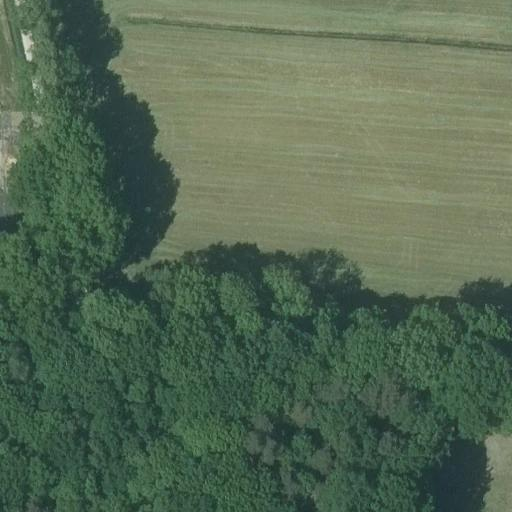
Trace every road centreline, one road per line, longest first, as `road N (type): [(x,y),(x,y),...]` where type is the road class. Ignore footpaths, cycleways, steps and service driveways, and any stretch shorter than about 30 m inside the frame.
road 1 (unclassified): [(511,382),(0,319)]
road 2 (track): [(18,0),(82,330)]
